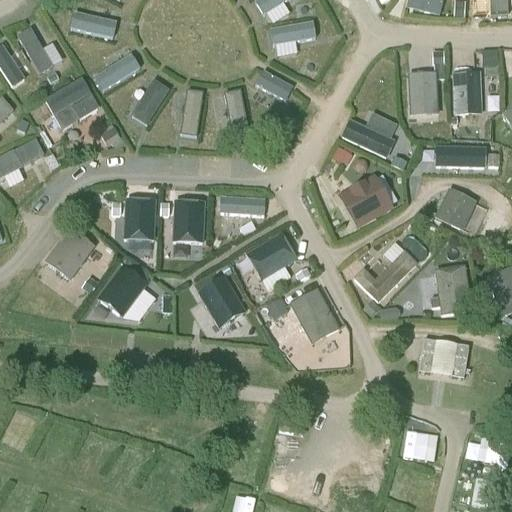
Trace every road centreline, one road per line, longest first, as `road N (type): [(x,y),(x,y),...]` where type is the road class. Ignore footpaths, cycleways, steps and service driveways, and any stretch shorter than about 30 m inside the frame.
road 1 (residential): [(0,272),(83,183),(282,186)]
road 2 (residential): [(282,186),(389,406),(459,420)]
road 3 (residential): [(282,186),(377,31)]
road 4 (track): [(0,461),(154,511)]
road 5 (residential): [(377,31),(511,40)]
